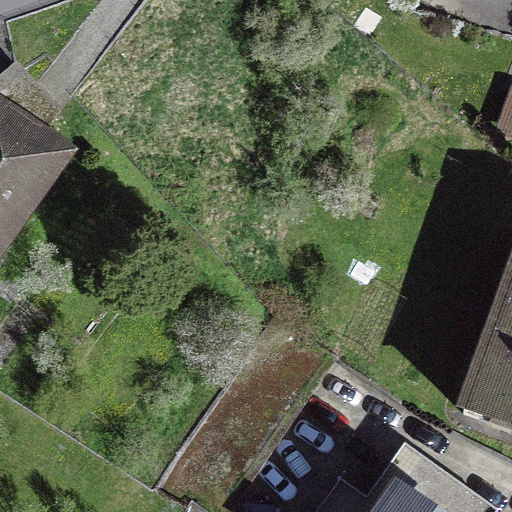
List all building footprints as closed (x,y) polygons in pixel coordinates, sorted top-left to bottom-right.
[(511,61),(501,89),(511,93),(511,61)] [(0,249),(65,158),(39,139),(56,116),(18,70),(0,84),(0,249)] [(511,281),(463,414),(511,431),(511,281)] [(187,511),(215,511),(329,354),(275,317),(157,489),(189,507),(187,511)] [(494,511),(406,448),(366,501),(340,482),(318,511),(494,511)]
